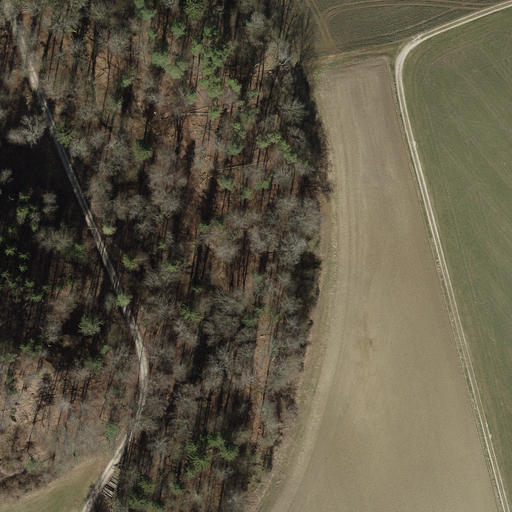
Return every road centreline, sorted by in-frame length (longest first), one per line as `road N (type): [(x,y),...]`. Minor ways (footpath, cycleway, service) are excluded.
road 1 (track): [(6,0),(146,359),(136,418),(88,511)]
road 2 (track): [(412,43),(400,62),(402,101),(507,511)]
road 3 (track): [(144,374),(106,428),(0,482)]
road 4 (track): [(412,43),(282,67)]
